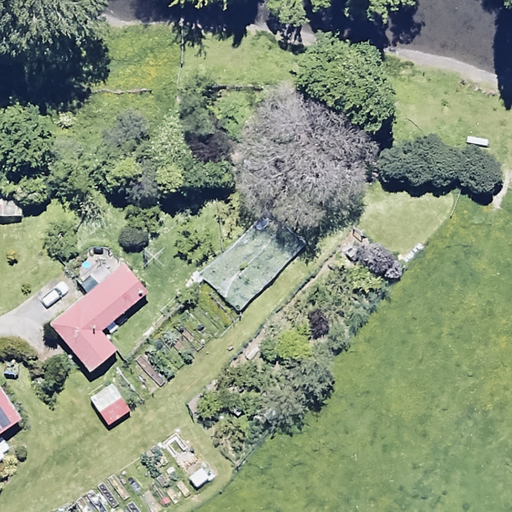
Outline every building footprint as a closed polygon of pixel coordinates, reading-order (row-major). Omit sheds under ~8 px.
[(0,213),(23,213),(22,176),(0,176),(0,213)] [(304,246),(267,208),(199,272),(236,311),(304,246)] [(146,290),(123,261),(50,319),(89,369),(115,348),(99,327),(146,290)] [(0,424),(20,411),(0,381),(0,424)] [(129,408),(111,382),(89,397),(107,423),(129,408)]
